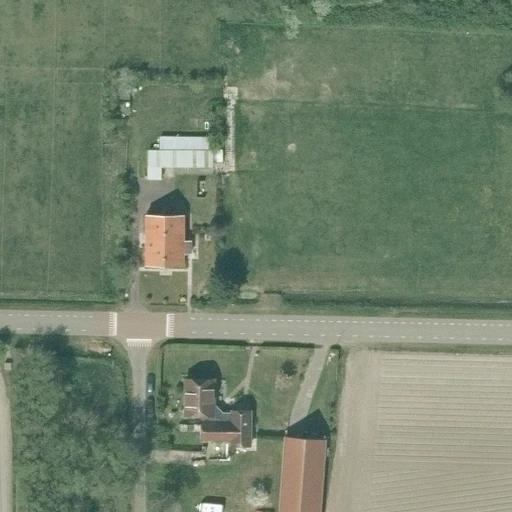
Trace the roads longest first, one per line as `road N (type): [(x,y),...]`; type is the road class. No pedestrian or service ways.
road 1 (unclassified): [(511,333),(143,324)]
road 2 (unclassified): [(141,511),(143,324)]
road 3 (unclassified): [(0,321),(143,324)]
